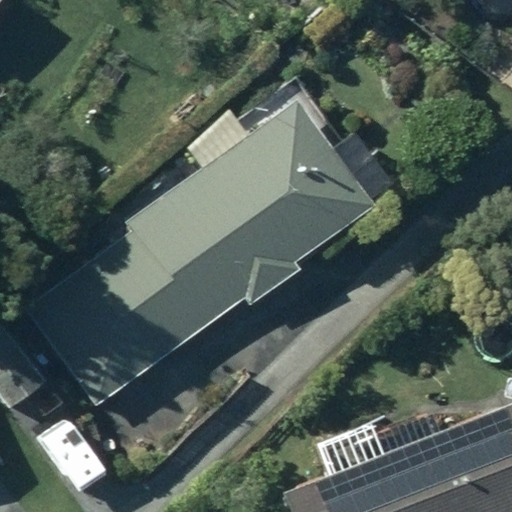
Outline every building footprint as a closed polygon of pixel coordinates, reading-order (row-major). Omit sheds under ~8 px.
[(288,99),(121,222),(127,230),(198,326),(238,297),(245,306),(293,270),(288,263),(366,205),(288,99)] [(127,230),(19,309),(90,406),(198,326),(127,230)] [(9,344),(0,351),(0,400),(3,404),(36,379),(9,344)] [(176,390),(155,363),(106,400),(126,427),(176,390)] [(423,413),(364,436),(372,455),(277,492),(284,511),(511,511),(511,399),(511,398),(430,430),(423,413)]
